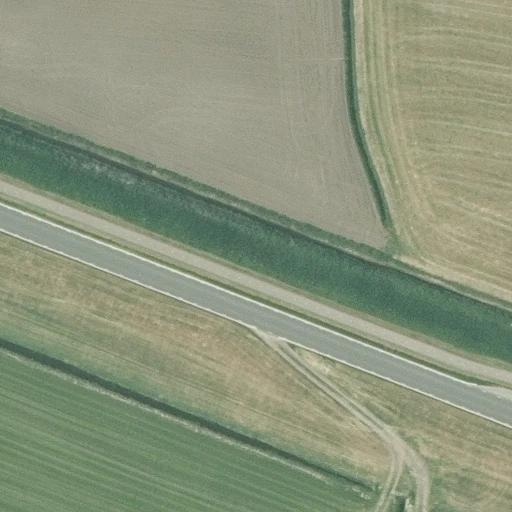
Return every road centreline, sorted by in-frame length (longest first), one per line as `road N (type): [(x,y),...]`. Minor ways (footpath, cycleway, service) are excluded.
road 1 (secondary): [(511,416),(0,219)]
road 2 (track): [(260,319),(273,346),(423,473),(420,506)]
